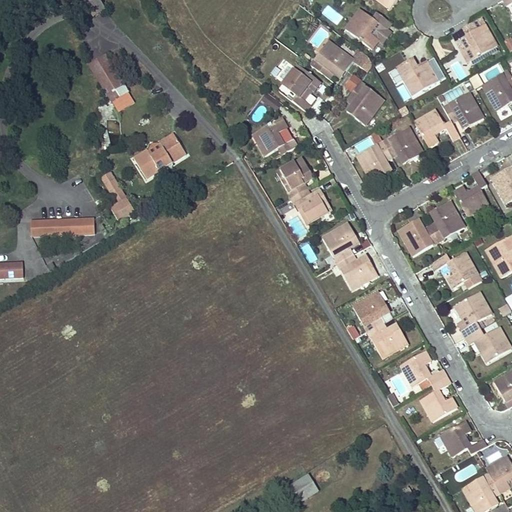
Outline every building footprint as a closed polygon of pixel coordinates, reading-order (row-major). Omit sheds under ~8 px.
[(104,12),(96,0),(82,0),(93,18),(104,12)] [(377,0),(390,9),(397,0),(377,0)] [(387,30),(392,23),(378,12),(373,19),(361,9),(347,29),(372,48),(379,40),(384,44),(392,33),(387,30)] [(481,18),(453,34),(457,42),(467,37),(473,48),(463,53),(469,63),(498,47),(481,18)] [(329,39),(311,63),(329,77),(334,71),(337,67),(341,70),(344,67),(347,69),(353,62),(355,58),(354,57),(329,39)] [(355,58),(353,62),(366,72),(373,63),(358,51),(354,57),(355,58)] [(128,93),(105,56),(89,67),(111,103),(128,93)] [(436,59),(430,62),(440,80),(445,77),(436,59)] [(430,62),(429,60),(418,65),(416,61),(410,64),(408,60),(398,66),(414,94),(440,80),(430,62)] [(320,81),(297,64),(283,83),(299,95),(295,102),(308,112),(313,105),(302,97),(310,85),(314,89),(320,81)] [(337,67),(334,71),(342,76),(347,69),(344,67),(341,70),(337,67)] [(511,90),(511,89),(511,77),(508,70),(482,84),(497,111),(508,105),(506,99),(510,97),(508,92),(511,90)] [(352,92),(362,80),(354,74),(344,86),(352,92)] [(386,99),(362,80),(352,92),(347,99),(354,103),(358,106),(356,110),(359,113),(356,116),(366,124),(386,99)] [(470,91),(443,106),(451,121),(452,123),(460,119),(464,116),(466,120),(471,118),(474,123),(485,117),(470,91)] [(283,105),(267,94),(263,100),(278,111),(283,105)] [(354,103),(349,110),(356,116),(359,113),(356,110),(358,106),(354,103)] [(405,106),(399,110),(402,116),(409,113),(405,106)] [(436,108),(414,121),(428,145),(439,139),(437,135),(447,129),(453,139),(459,135),(452,123),(451,121),(445,124),(436,108)] [(460,119),(465,128),(474,123),(471,118),(466,120),(464,116),(460,119)] [(281,118),(253,134),(262,151),(281,139),(277,132),(287,127),(281,118)] [(424,151),(409,125),(383,140),(392,157),(400,152),(404,150),(407,154),(411,152),(414,157),(424,151)] [(147,152),(134,159),(146,180),(186,157),(173,136),(160,144),(161,145),(152,146),(147,153),(147,152)] [(281,139),(262,151),(265,155),(278,148),(282,155),(297,146),(293,138),(284,143),(281,139)] [(392,157),(383,140),(358,154),(373,180),(384,174),(381,169),(385,166),(382,162),(387,160),(392,157)] [(400,152),(405,162),(414,157),(411,152),(407,154),(404,150),(400,152)] [(303,157),(276,172),(291,198),(308,189),(304,183),(301,178),(306,175),(303,170),(309,167),(303,157)] [(384,174),(392,169),(387,160),(382,162),(385,166),(381,169),(384,174)] [(301,178),(304,183),(314,177),(309,167),(303,170),(306,175),(301,178)] [(511,169),(511,167),(502,171),(505,177),(509,175),(511,179),(511,178),(511,169)] [(502,171),(491,177),(506,204),(511,200),(511,178),(511,179),(509,175),(505,177),(502,171)] [(465,189),(455,195),(469,219),(490,207),(482,192),(489,188),(480,172),(472,176),(479,188),(468,194),(465,189)] [(113,198),(117,195),(122,192),(111,174),(102,179),(113,198)] [(308,189),(291,198),(306,224),(332,209),(326,198),(321,201),(318,196),(314,199),(311,195),(308,189)] [(321,190),(311,195),(314,199),(318,196),(321,201),(326,198),(321,190)] [(135,214),(131,207),(126,200),(111,209),(119,223),(135,214)] [(438,224),(431,227),(440,243),(466,229),(451,203),(441,208),(444,214),(440,216),(442,221),(438,224)] [(432,213),(438,224),(442,221),(440,216),(444,214),(441,208),(432,213)] [(95,235),(94,228),(94,221),(31,223),(32,237),(95,235)] [(419,221),(410,226),(413,231),(418,228),(420,233),(425,230),(419,221)] [(349,224),(323,239),(338,266),(355,256),(351,249),(348,244),(352,242),(350,237),(355,234),(349,224)] [(410,226),(400,232),(414,258),(440,243),(431,227),(425,230),(420,233),(418,228),(413,231),(410,226)] [(352,242),(348,244),(351,249),(360,244),(355,234),(350,237),(352,242)] [(511,237),(511,236),(485,251),(501,280),(511,274),(509,270),(511,268),(511,237)] [(447,256),(433,264),(437,272),(449,265),(455,275),(451,278),(456,288),(466,282),(470,288),(483,281),(467,254),(451,263),(447,256)] [(355,256),(338,266),(331,269),(336,278),(343,274),(352,291),(378,276),(373,265),(367,268),(364,264),(360,266),(358,262),(355,256)] [(367,256),(358,262),(360,266),(364,264),(367,268),(373,265),(367,256)] [(0,280),(23,279),(23,272),(23,264),(0,265),(0,280)] [(386,302),(380,292),(354,307),(369,334),(385,324),(381,317),(378,312),(383,310),(380,305),(386,302)] [(492,314),(480,293),(456,306),(464,319),(458,323),(466,338),(481,330),(477,322),(492,314)] [(378,312),(381,317),(391,312),(386,302),(380,305),(383,310),(378,312)] [(507,304),(499,309),(504,317),(511,312),(507,304)] [(385,324),(369,334),(383,359),(409,344),(403,333),(398,336),(396,332),(391,334),(389,330),(385,324)] [(399,324),(389,330),(391,334),(396,332),(398,336),(403,333),(399,324)] [(351,341),(359,338),(355,327),(347,330),(351,341)] [(481,330),(466,338),(470,345),(480,339),(487,350),(482,353),(488,362),(511,349),(499,327),(485,336),(481,330)] [(426,351),(402,365),(414,386),(429,378),(433,385),(448,377),(443,369),(433,375),(427,364),(431,361),(426,351)] [(511,372),(494,383),(500,394),(505,391),(508,396),(511,393),(511,372)] [(437,392),(422,400),(435,421),(458,407),(453,398),(448,400),(442,389),(451,383),(448,377),(433,385),(437,392)] [(505,391),(500,394),(505,403),(511,399),(511,393),(508,396),(505,391)] [(392,393),(386,396),(392,408),(398,405),(392,393)] [(471,430),(466,421),(442,434),(454,455),(468,446),(472,453),(476,451),(487,445),(482,437),(472,443),(467,433),(471,430)] [(511,463),(508,457),(486,469),(489,474),(500,494),(510,488),(508,485),(511,482),(511,463)] [(489,474),(463,489),(476,511),(486,511),(490,510),(488,507),(491,505),(489,500),(494,498),(500,494),(489,474)] [(308,476),(287,489),(298,506),(319,493),(308,476)] [(412,493),(410,490),(408,487),(400,493),(404,499),(412,493)] [(498,505),(494,498),(489,500),(491,505),(488,507),(490,510),(498,505)] [(380,511),(381,511),(385,510),(389,507),(386,501),(377,507),(380,511)]
